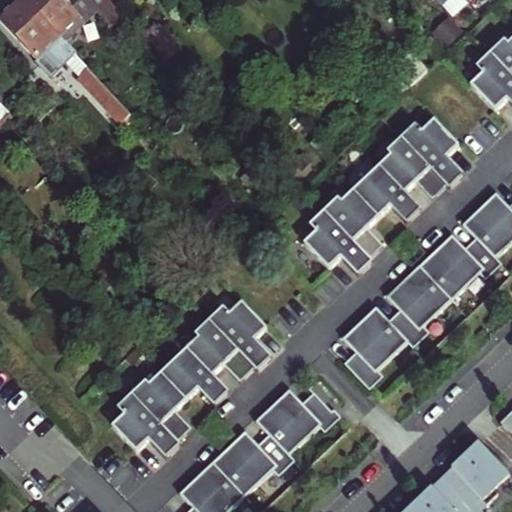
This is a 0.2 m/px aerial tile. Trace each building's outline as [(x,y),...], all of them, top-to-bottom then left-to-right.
[(107,0),(29,0),(23,5),(63,48),(97,16),(106,26),(120,14),(107,0)] [(132,121),(63,48),(23,5),(2,25),(42,66),(40,68),(55,84),(71,69),(84,83),(82,85),(123,130),(132,121)] [(449,16),(429,36),(447,55),(468,35),(449,16)] [(422,43),(439,62),(447,55),(429,36),(422,43)] [(511,42),(509,46),(505,43),(491,56),(511,78),(511,42)] [(392,71),(410,90),(429,72),(411,53),(392,71)] [(511,78),(491,56),(477,70),(483,76),(471,88),(496,114),(511,99),(511,78)] [(0,87),(2,90),(9,89),(0,69),(0,87)] [(392,71),(385,77),(384,78),(402,97),(410,90),(392,71)] [(46,88),(15,118),(32,136),(63,107),(46,88)] [(0,131),(3,135),(16,123),(0,105),(0,131)] [(416,127),(402,141),(447,188),(447,189),(450,192),(465,178),(452,164),(445,165),(443,163),(459,148),(435,122),(422,134),(416,127)] [(447,188),(402,141),(389,154),(392,157),(380,169),(406,196),(421,182),(423,183),(422,189),(421,190),(433,202),(447,189),(447,188)] [(395,214),(407,227),(422,212),(406,196),(380,169),(353,193),(379,220),(395,206),(396,208),(395,214)] [(370,262),(384,248),(372,236),(365,237),(364,235),(379,220),(353,193),(342,204),(338,201),(325,214),(327,217),(370,262)] [(496,198),(464,228),(477,241),(498,262),(511,247),(511,208),(510,211),(496,198)] [(358,279),(373,265),(370,262),(327,217),(325,214),(310,228),(317,235),(305,246),(329,272),(345,257),(348,259),(346,265),(358,279)] [(452,238),(420,269),(452,302),(479,277),(485,283),(502,267),(498,262),(477,241),(465,252),(452,238)] [(420,269),(387,301),(399,315),(390,324),(389,325),(408,345),(414,352),(427,339),(422,332),(452,302),(420,269)] [(224,310),(210,323),(255,371),(258,375),(273,361),(260,347),(253,348),(251,346),(267,331),(243,305),(230,317),(224,310)] [(377,310),(343,342),(356,356),(345,367),(370,393),(384,380),(379,374),(408,345),(389,325),(390,324),(377,310)] [(200,340),(188,352),(214,378),(229,364),(230,366),(230,372),(229,373),(241,384),(255,371),(210,323),(197,336),(200,340)] [(203,397),(215,409),(230,395),(214,378),(188,352),(162,376),(187,403),(202,389),(204,390),(204,397),(203,397)] [(178,444),(192,431),(180,419),(173,420),(172,418),(187,403),(162,376),(150,387),(147,384),(133,397),(178,445),(178,444)] [(166,462),(181,447),(178,444),(178,445),(133,397),(118,411),(125,417),(112,429),(137,455),(153,440),(155,441),(154,448),(166,462)] [(262,431),(270,438),(290,458),(319,430),(326,437),(343,420),(335,412),(332,415),(319,402),(308,413),(294,399),(262,431)] [(511,414),(501,425),(511,436),(511,434),(511,414)] [(213,466),(245,499),(273,473),(279,479),(296,464),(290,458),(270,438),(259,449),(246,435),(213,466)] [(479,445),(442,480),(472,511),(482,511),(499,497),(495,492),(510,478),(479,445)] [(213,466),(180,497),(193,511),(191,511),(232,511),(246,500),(245,499),(213,466)] [(472,511),(442,480),(409,511),(472,511)]
